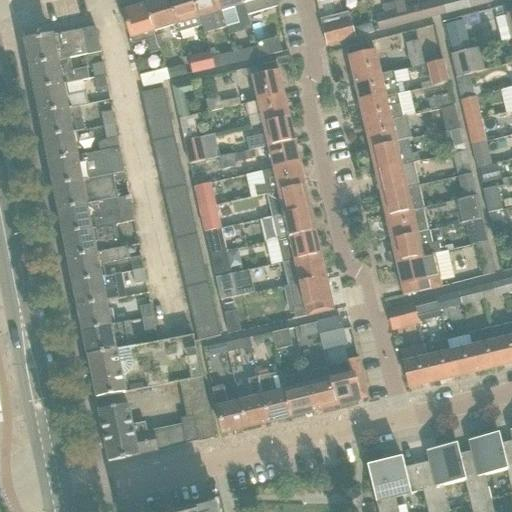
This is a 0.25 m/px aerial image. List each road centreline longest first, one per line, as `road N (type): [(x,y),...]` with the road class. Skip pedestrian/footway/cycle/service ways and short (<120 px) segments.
road 1 (residential): [(398,423),(302,0)]
road 2 (residential): [(119,488),(398,423)]
road 3 (secondary): [(25,341),(20,369),(43,481)]
road 4 (secondary): [(61,477),(25,341)]
road 5 (secondary): [(25,341),(0,215)]
